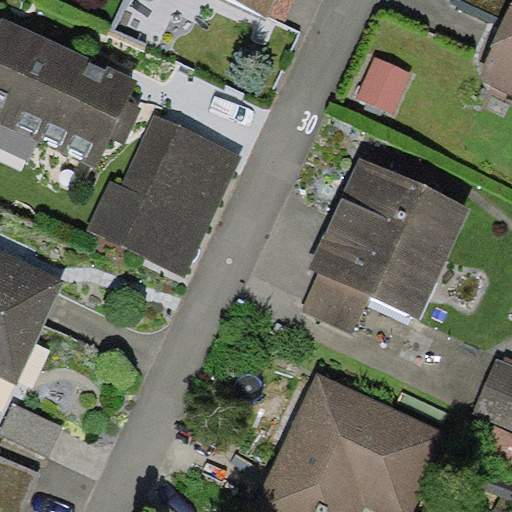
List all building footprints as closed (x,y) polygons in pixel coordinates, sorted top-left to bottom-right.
[(224,0),(266,19),(274,0),(224,0)] [(511,101),(511,0),(455,0),(453,6),(504,30),(477,85),(511,101)] [(3,23),(0,29),(0,124),(5,126),(0,138),(0,149),(29,162),(37,145),(100,173),(124,121),(140,84),(3,23)] [(377,59),(359,99),(394,116),(412,76),(377,59)] [(186,276),(241,158),(159,120),(124,195),(113,191),(93,233),(186,276)] [(420,318),(469,210),(362,162),(314,266),(325,270),(305,313),(353,335),(371,296),(420,318)] [(0,251),(0,378),(19,387),(68,283),(0,251)] [(511,367),(498,361),(476,410),(511,426),(511,367)] [(318,376),(255,511),(416,511),(450,435),(362,396),(318,376)] [(15,405),(0,436),(47,457),(61,426),(15,405)] [(0,459),(0,511),(22,511),(39,476),(0,459)]
